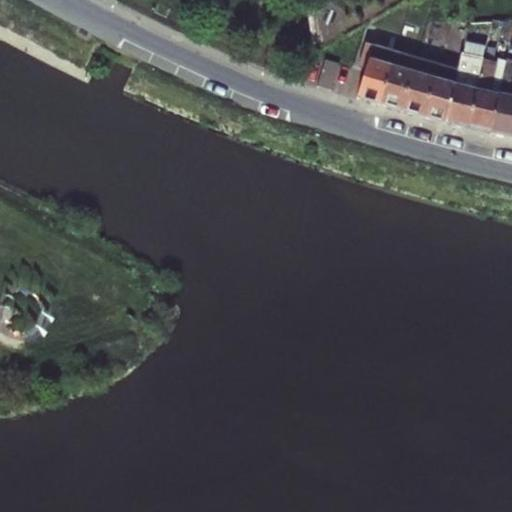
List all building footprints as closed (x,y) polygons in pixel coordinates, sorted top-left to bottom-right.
[(485,41),(488,26),(473,22),(469,37),(485,41)] [(357,66),(365,69),(374,46),(364,43),(357,66)] [(357,99),(379,105),(394,52),(374,46),(365,69),(357,99)] [(401,112),(416,58),(394,52),(379,105),(401,112)] [(468,130),(482,59),(461,55),(457,70),(445,125),(468,130)] [(423,118),(437,64),(416,58),(401,112),(423,118)] [(489,135),(505,62),(497,60),(497,62),(482,59),(468,130),(489,135)] [(324,60),(316,87),(330,91),(338,64),(324,60)] [(511,140),(511,63),(505,62),(489,135),(511,140)] [(445,125),(457,70),(437,64),(423,118),(445,125)]
